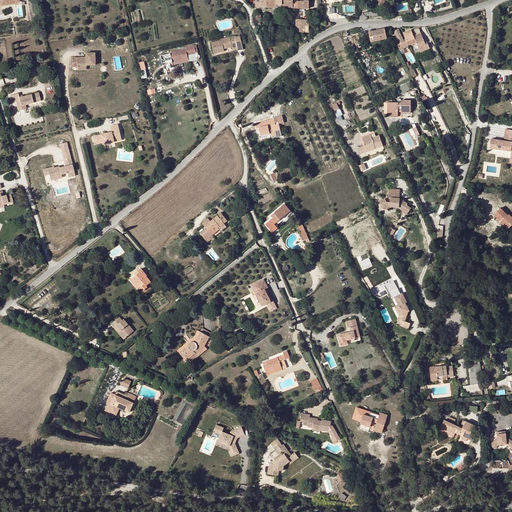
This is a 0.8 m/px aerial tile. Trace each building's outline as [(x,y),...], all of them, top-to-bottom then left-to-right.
[(293,1),(293,0),(282,0),(282,8),(293,8),(293,1)] [(300,0),(300,1),(293,1),(293,8),(308,9),(308,0),(300,0)] [(309,32),(309,21),(296,19),(296,31),(309,32)] [(369,33),(371,42),(376,41),(387,38),(385,29),(369,33)] [(391,32),(395,41),(398,39),(402,38),(398,29),(391,32)] [(426,45),(425,42),(421,34),(414,37),(413,34),(417,32),(416,29),(411,31),(411,30),(403,33),(407,42),(415,39),(416,42),(421,53),(430,48),(428,44),(426,45)] [(243,49),(240,36),(235,37),(235,36),(221,39),(222,41),(212,43),(214,54),(224,51),(224,49),(223,48),(226,47),(227,48),(232,47),(233,49),(238,48),(238,51),(243,49)] [(186,51),(190,51),(190,54),(196,53),(194,46),(185,48),(186,49),(170,52),(170,54),(161,56),(164,69),(171,68),(171,66),(170,63),(188,59),(187,55),(186,51)] [(95,66),(95,54),(86,54),(86,58),(77,59),(77,70),(86,70),(86,66),(95,66)] [(26,104),(42,101),(40,92),(20,96),(19,93),(12,94),(13,102),(16,101),(18,110),(27,108),(26,104)] [(338,101),(332,104),(337,117),(344,114),(338,101)] [(401,103),(392,103),(387,103),(387,113),(398,114),(398,110),(401,111),(401,112),(411,112),(411,101),(401,101),(401,103)] [(267,120),(258,122),(259,128),(261,135),(261,138),(276,135),(276,138),(282,137),(279,125),(283,124),(282,117),(274,119),(276,125),(272,126),(272,125),(268,126),(267,120)] [(95,144),(103,143),(104,145),(119,141),(118,136),(121,135),(119,125),(111,126),(112,132),(93,136),(95,144)] [(410,130),(414,137),(420,133),(416,126),(410,130)] [(363,145),(357,146),(359,153),(365,151),(364,148),(373,145),(374,148),(382,146),(379,135),(371,137),(370,134),(361,136),(363,145)] [(511,151),(511,142),(503,141),(491,139),(489,148),(511,151)] [(52,181),(76,176),(68,141),(60,143),(65,164),(43,169),(45,175),(50,174),(52,181)] [(401,189),(390,187),(389,196),(391,197),(391,201),(387,201),(386,197),(380,200),(384,208),(389,205),(399,206),(403,208),(402,210),(407,213),(411,206),(407,204),(407,203),(400,198),(401,189)] [(11,194),(4,195),(2,196),(0,191),(0,190),(0,204),(4,204),(13,201),(11,194)] [(271,215),(277,222),(290,211),(284,205),(271,215)] [(507,229),(511,223),(511,217),(508,214),(507,215),(500,207),(493,214),(497,218),(495,219),(502,226),(503,225),(507,229)] [(291,213),(290,211),(277,222),(279,224),(291,213)] [(219,229),(218,228),(224,223),(227,221),(221,213),(210,222),(208,219),(202,224),(207,229),(208,229),(209,231),(207,232),(203,236),(206,240),(210,237),(219,229)] [(227,227),(224,223),(218,228),(219,229),(221,231),(227,227)] [(362,261),(365,268),(372,266),(370,258),(362,261)] [(148,287),(146,286),(148,284),(151,282),(146,276),(147,276),(142,269),(135,274),(136,275),(132,278),(136,282),(137,282),(140,287),(144,291),(148,287)] [(138,289),(140,287),(137,282),(136,282),(132,278),(136,275),(135,274),(129,279),(138,289)] [(264,279),(251,286),(262,307),(264,305),(271,301),(265,289),(268,287),(264,279)] [(152,289),(148,284),(146,286),(148,287),(144,291),(145,293),(152,289)] [(402,299),(400,295),(393,298),(397,306),(398,307),(397,310),(400,316),(399,321),(401,322),(400,327),(409,330),(410,324),(405,323),(407,313),(409,312),(404,304),(406,303),(403,298),(402,299)] [(275,310),(271,301),(264,305),(269,313),(275,310)] [(124,339),(134,330),(121,315),(111,324),(124,339)] [(361,338),(356,320),(347,323),(349,330),(351,329),(352,333),(339,336),(341,347),(348,345),(348,342),(361,338)] [(209,337),(211,333),(203,329),(202,328),(200,332),(209,337)] [(204,346),(209,337),(200,332),(196,340),(194,342),(193,342),(192,342),(191,342),(190,343),(189,344),(188,345),(179,353),(183,357),(184,355),(187,359),(204,346)] [(207,349),(204,346),(187,359),(190,362),(196,358),(207,349)] [(283,353),(284,355),(266,361),(267,365),(264,366),(266,372),(274,369),(275,373),(283,370),(282,369),(279,362),(284,360),(290,358),(287,351),(283,353)] [(446,366),(429,367),(430,380),(437,379),(437,376),(442,375),(447,375),(447,377),(453,377),(453,371),(446,371),(446,366)] [(480,377),(477,377),(476,371),(468,372),(470,384),(481,382),(480,377)] [(129,387),(132,380),(125,377),(121,384),(129,387)] [(321,387),(317,378),(311,381),(315,390),(321,387)] [(125,408),(124,410),(129,412),(133,403),(126,399),(127,396),(117,392),(116,394),(111,393),(108,400),(110,401),(109,403),(105,410),(116,415),(118,411),(117,410),(119,405),(125,408)] [(136,397),(128,394),(127,396),(126,399),(133,403),(136,397)] [(248,408),(247,410),(245,412),(254,417),(256,412),(248,408)] [(363,414),(360,423),(370,426),(372,421),(377,423),(375,428),(383,431),(386,420),(378,417),(379,415),(370,412),(369,416),(363,414)] [(320,422),(316,421),(313,421),(313,419),(308,418),(309,415),(301,414),(300,422),(307,423),(307,425),(312,426),(319,427),(319,428),(320,428),(328,429),(336,440),(341,436),(332,423),(330,422),(330,419),(321,418),(320,422)] [(440,427),(449,431),(455,434),(455,432),(459,434),(462,428),(454,424),(456,419),(449,416),(447,420),(444,419),(440,427)] [(462,436),(467,439),(471,440),(474,433),(470,432),(474,425),(465,421),(463,424),(462,428),(459,434),(462,436)] [(214,430),(222,434),(218,441),(229,446),(231,451),(237,448),(235,443),(237,438),(245,434),(242,427),(231,432),(230,436),(222,431),(224,428),(216,425),(214,430)] [(507,445),(511,449),(511,442),(506,438),(506,434),(497,434),(497,439),(491,445),(494,449),(498,446),(507,445)] [(270,454),(283,455),(269,464),(268,474),(280,475),(280,472),(285,469),(285,467),(300,457),(296,452),(290,452),(280,437),(270,443),(275,451),(270,450),(270,454)] [(330,478),(324,480),(327,492),(333,491),(330,478)]
